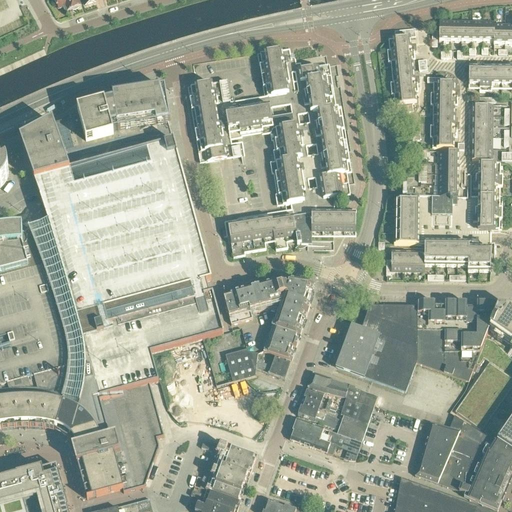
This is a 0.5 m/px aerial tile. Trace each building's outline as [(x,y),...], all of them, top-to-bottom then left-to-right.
[(51,0),(53,4),(55,3),(58,11),(63,9),(66,14),(69,13),(67,8),(67,0),(66,0),(51,0)] [(66,0),(67,0),(67,8),(69,13),(72,11),(72,12),(73,12),(75,12),(78,11),(79,9),(80,9),(77,3),(79,2),(77,0),(66,0)] [(24,24),(29,34),(40,29),(35,19),(24,24)] [(439,44),(450,44),(450,24),(439,24),(439,44)] [(450,44),(461,44),(461,24),(450,24),(450,44)] [(461,44),(472,45),(472,24),(461,24),(461,44)] [(472,45),(483,45),(483,24),(472,24),(472,45)] [(493,47),(494,47),(494,25),(483,24),(483,45),(493,45),(493,47)] [(494,47),(505,48),(505,27),(494,27),(494,25),(494,47)] [(402,108),(407,107),(412,106),(414,106),(413,96),(415,95),(414,87),(419,86),(419,80),(414,80),(414,84),(412,84),(410,63),(412,63),(411,55),(416,54),(416,48),(410,48),(411,51),(408,52),(407,41),(406,41),(400,41),(395,42),(390,42),(391,53),(387,54),(388,65),(393,65),(395,85),(390,86),(391,98),(396,97),(397,108),(402,108)] [(264,67),(260,68),(260,73),(263,91),(268,90),(269,100),(278,98),(279,99),(289,97),(287,87),(289,86),(289,84),(287,84),(284,69),(284,68),(286,67),(286,65),(284,65),(283,61),(282,54),(262,57),(262,58),(264,67)] [(511,65),(509,66),(509,71),(511,71),(511,73),(511,74),(491,73),(491,71),(483,71),(483,66),(477,65),(476,71),(480,71),(480,73),(469,73),(469,90),(479,90),(479,94),(491,95),(491,90),(511,90),(511,95),(511,94),(511,65)] [(301,72),(298,73),(300,85),(305,84),(307,93),(308,102),(306,102),(306,104),(308,104),(309,108),(310,116),(317,115),(318,125),(320,133),(317,134),(318,136),(320,135),(321,140),(321,143),(324,157),(325,166),(322,166),(323,168),(325,168),(326,172),(327,178),(319,180),(323,202),(331,201),(334,200),(343,199),(343,198),(342,198),(339,178),(346,176),(347,176),(347,175),(346,176),(345,166),(349,165),(347,153),(343,154),(340,133),(344,133),(342,121),(338,122),(336,112),(337,112),(337,111),(337,110),(336,111),(330,112),(328,102),(333,101),(331,90),(326,90),(325,80),(325,79),(324,80),(319,80),(318,71),(319,70),(318,70),(301,72)] [(227,84),(219,86),(223,106),(231,105),(227,84)] [(443,86),(435,85),(435,96),(431,96),(431,108),(435,108),(435,129),(430,129),(430,141),(434,141),(434,152),(451,152),(451,141),(454,141),(454,132),(459,133),(459,126),(454,126),(454,129),(452,129),(452,109),(454,109),(455,100),(460,100),(460,94),(454,94),(454,97),(452,97),(452,86),(443,86)] [(194,101),(190,101),(192,113),(196,112),(200,133),(195,133),(197,145),(201,144),(203,154),(202,154),(202,155),(206,155),(207,164),(207,165),(226,162),(227,162),(225,150),(224,151),(222,151),(221,141),(219,133),(222,132),(221,130),(219,131),(219,130),(218,126),(216,109),(214,101),(217,100),(216,98),(214,99),(213,94),(212,87),(192,90),(192,91),(193,91),(194,101)] [(174,145),(169,126),(170,126),(165,91),(112,100),(113,104),(105,106),(104,105),(77,113),(53,125),(20,142),(23,153),(26,159),(29,169),(33,181),(34,183),(174,145)] [(233,115),(226,116),(229,136),(230,136),(230,135),(239,134),(240,138),(257,135),(263,135),(262,134),(272,133),(273,133),(273,132),(272,129),(271,121),(270,111),(272,111),(280,109),(279,99),(278,98),(269,100),(256,102),(257,108),(253,109),(251,110),(251,112),(240,114),(239,111),(237,112),(237,114),(233,115)] [(473,108),(472,119),(493,119),(493,108),(473,108)] [(274,121),(271,121),(272,129),(273,132),(277,131),(277,132),(278,132),(279,142),(275,143),(276,152),(277,154),(281,154),(283,164),(277,165),(277,166),(278,165),(280,175),(275,176),(279,198),(283,198),(285,207),(284,208),(291,207),(304,205),(303,194),(305,194),(304,185),(301,185),(299,175),(302,175),(302,173),(299,173),(298,169),(297,162),(302,161),(301,151),(300,148),(299,142),(302,142),(301,140),(299,140),(298,136),(297,128),(294,129),(292,118),(288,118),(280,120),(274,121)] [(472,119),(472,130),(493,130),(493,119),(472,119)] [(472,130),(472,141),(492,141),(493,130),(472,130)] [(472,141),(472,152),(492,152),(492,141),(472,141)] [(22,236),(22,233),(16,233),(15,233),(14,232),(12,232),(11,232),(10,232),(8,233),(7,234),(0,235),(0,432),(1,432),(2,432),(15,430),(16,430),(29,430),(29,429),(30,429),(30,430),(44,431),(44,430),(44,431),(54,433),(56,434),(56,433),(55,432),(55,433),(54,432),(55,429),(56,429),(57,427),(64,430),(72,432),(71,435),(69,442),(68,441),(67,440),(67,441),(68,442),(69,443),(72,449),(73,449),(73,450),(72,450),(74,458),(75,463),(77,467),(79,473),(81,479),(87,502),(123,492),(124,496),(145,490),(156,458),(159,450),(158,444),(157,442),(164,440),(158,418),(157,412),(150,387),(159,385),(155,371),(151,357),(223,337),(218,317),(213,297),(209,298),(205,285),(211,283),(181,171),(174,145),(34,183),(37,192),(40,201),(44,214),(49,227),(39,231),(31,234),(30,230),(29,231),(29,232),(24,237),(23,236),(22,236)] [(239,150),(231,151),(233,161),(241,160),(239,150)] [(492,152),(472,152),(472,163),(492,163),(492,152)] [(438,166),(458,166),(458,155),(438,155),(438,166)] [(0,191),(1,190),(3,189),(5,186),(6,184),(7,183),(8,181),(8,180),(8,178),(9,176),(9,174),(8,173),(8,171),(7,168),(2,170),(0,163),(0,191)] [(491,246),(491,235),(500,235),(500,233),(502,233),(502,199),(498,199),(498,189),(502,189),(502,177),(498,177),(498,166),(481,166),(481,177),(478,177),(478,185),(475,185),(473,185),(473,192),(478,192),(478,189),(481,189),(481,199),(478,199),(471,199),(471,179),(471,178),(470,177),(469,177),(467,177),(467,175),(465,175),(465,173),(463,173),(461,173),(461,189),(461,190),(462,190),(462,191),(463,191),(464,191),(464,200),(458,200),(457,200),(457,208),(452,208),(452,217),(447,217),(442,217),(437,217),(431,217),(431,208),(432,199),(415,199),(415,189),(412,189),(407,190),(403,189),(403,190),(402,199),(395,198),(394,247),(408,248),(408,253),(414,253),(414,251),(424,252),(424,255),(404,255),(391,255),(391,263),(391,271),(391,275),(425,276),(425,269),(468,269),(468,274),(490,275),(490,265),(492,265),(494,265),(494,246),(491,246)] [(438,177),(458,178),(458,166),(438,166),(438,177)] [(438,189),(458,189),(458,178),(438,177),(438,189)] [(437,199),(437,200),(442,200),(447,200),(452,200),(457,200),(458,200),(458,189),(438,189),(437,199)] [(391,198),(395,198),(402,199),(403,190),(391,190),(391,198)] [(226,233),(223,233),(224,240),(227,239),(230,239),(231,246),(232,251),(233,261),(245,259),(245,256),(253,254),(266,252),(265,247),(265,244),(274,243),(275,245),(276,253),(287,252),(288,251),(287,246),(286,243),(296,242),(296,244),(297,247),(298,247),(300,247),(301,247),(301,248),(307,248),(308,248),(311,248),(311,244),(311,243),(311,240),(311,236),(312,217),(312,216),(308,216),(308,215),(307,215),(307,216),(297,216),(295,216),(294,216),(293,216),(292,214),(281,216),(282,219),(282,222),(272,223),(272,221),(228,228),(228,229),(228,231),(229,233),(226,233)] [(312,217),(311,236),(312,236),(333,236),(334,236),(346,236),(351,236),(356,236),(356,216),(351,216),(346,216),(345,216),(344,216),(312,215),(312,216),(312,217)] [(263,354),(292,364),(311,305),(313,288),(289,284),(288,286),(285,285),(285,283),(276,286),(276,284),(223,299),(231,328),(252,322),(251,317),(270,311),(277,313),(263,354)] [(418,310),(417,310),(417,350),(417,366),(468,385),(475,368),(485,341),(488,333),(497,311),(498,306),(494,306),(477,306),(477,310),(467,310),(467,306),(445,305),(445,310),(435,310),(435,305),(418,305),(418,310)] [(370,309),(361,333),(361,334),(417,350),(417,310),(370,309)] [(511,421),(495,445),(511,455),(511,311),(506,311),(497,311),(488,333),(511,349),(507,357),(494,345),(485,341),(475,368),(479,369),(484,363),(491,367),(456,416),(480,433),(511,386),(511,421)] [(416,366),(417,366),(417,350),(361,334),(361,333),(352,329),(337,370),(365,381),(365,380),(406,395),(416,366)] [(258,358),(258,357),(248,355),(247,352),(225,358),(233,385),(255,379),(255,378),(256,372),(269,377),(285,383),(291,366),(275,361),(275,362),(273,361),(270,368),(272,368),(272,370),(263,366),(264,364),(263,361),(261,358),(258,358)] [(340,417),(343,418),(368,427),(374,410),(378,399),(355,391),(355,389),(349,388),(332,382),(313,376),(308,391),(324,396),(346,401),(340,417)] [(307,392),(305,400),(334,411),(335,407),(332,406),(332,404),(325,402),(323,401),(324,398),(307,392)] [(305,400),(302,408),(318,414),(319,410),(322,411),(322,412),(335,417),(336,412),(334,411),(305,400)] [(318,414),(302,408),(298,419),(335,432),(338,422),(327,418),(327,419),(318,415),(318,414)] [(329,434),(325,445),(330,447),(342,451),(346,440),(362,446),(368,427),(343,418),(337,437),(329,434)] [(465,497),(464,501),(496,511),(497,511),(501,506),(499,505),(510,477),(511,478),(511,477),(511,455),(495,445),(454,419),(449,431),(430,426),(427,437),(415,479),(465,497)] [(292,434),(294,434),(318,442),(319,439),(321,440),(324,432),(297,422),(292,434)] [(294,434),(290,443),(304,448),(304,447),(309,449),(309,450),(327,456),(330,447),(325,445),(318,442),(294,434)] [(207,493),(238,505),(248,478),(250,479),(257,460),(224,448),(219,447),(218,447),(203,445),(201,451),(213,455),(203,482),(198,480),(194,489),(207,493)] [(68,511),(58,477),(56,469),(46,472),(42,473),(42,471),(16,478),(16,479),(8,481),(0,483),(0,511),(68,511)] [(395,511),(487,511),(401,481),(395,511)] [(238,511),(241,506),(238,505),(207,493),(205,498),(193,494),(191,499),(203,503),(202,507),(198,506),(196,511),(238,511)] [(152,511),(150,502),(111,511),(152,511)]
